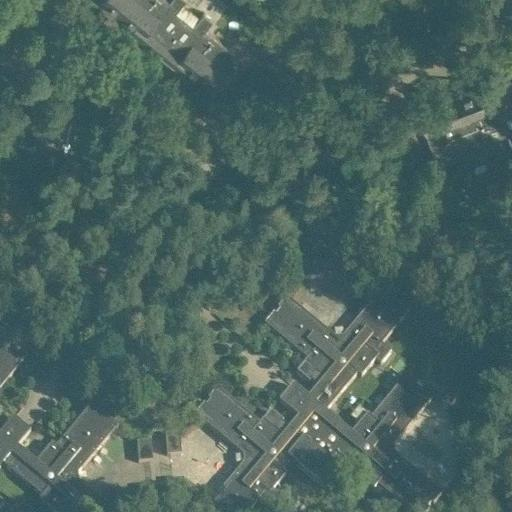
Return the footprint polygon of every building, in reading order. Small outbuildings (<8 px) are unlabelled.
[(102,0),(100,3),(142,36),(140,39),(158,53),(185,19),(192,11),(183,4),(186,0),(170,0),(169,2),(167,0),(102,0)] [(185,19),(158,53),(176,68),(178,65),(220,98),(248,64),(232,51),(206,30),(213,20),(204,13),(200,18),(192,11),(185,19)] [(511,95),(504,74),(481,84),(482,87),(433,106),(431,101),(412,109),(417,124),(422,122),(437,161),(463,152),(459,141),(497,127),(501,137),(508,134),(511,146),(511,145),(511,95)] [(8,122),(10,122),(5,142),(34,148),(48,97),(16,90),(8,122)] [(441,171),(446,184),(464,177),(459,164),(441,171)] [(346,262),(347,275),(367,274),(366,260),(346,262)] [(301,265),(302,279),(322,277),(321,264),(301,265)] [(308,361),(296,374),(308,383),(312,378),(321,385),(308,400),(292,387),(279,403),(298,420),(289,431),(280,423),(282,422),(270,412),(259,425),(217,389),(207,400),(209,402),(205,407),(203,405),(193,416),(241,454),(243,463),(204,511),(248,511),(258,500),(268,507),(277,496),(272,492),(286,474),(283,471),(290,462),(324,490),(340,470),(337,468),(344,459),(358,470),(354,475),(373,490),(376,487),(407,511),(427,511),(442,493),(394,455),(393,446),(432,397),(405,376),(371,418),(367,414),(350,434),(324,412),(356,374),(360,377),(374,360),(381,365),(390,354),(380,345),(409,312),(399,303),(396,306),(390,301),(392,299),(383,291),(343,338),(334,339),(287,299),(265,325),(308,361)] [(0,511),(0,467),(2,465),(41,497),(38,501),(50,511),(60,511),(112,511),(79,484),(78,473),(116,427),(90,406),(52,452),(48,449),(35,465),(16,449),(25,438),(8,424),(0,433),(0,386),(25,357),(0,336),(0,511)] [(455,402),(448,396),(440,405),(447,411),(455,402)] [(180,455),(179,434),(164,436),(166,456),(180,455)] [(150,441),(136,442),(138,464),(152,462),(150,441)] [(184,501),(183,479),(168,480),(170,502),(184,501)] [(156,507),(154,486),(140,487),(141,508),(156,507)]
